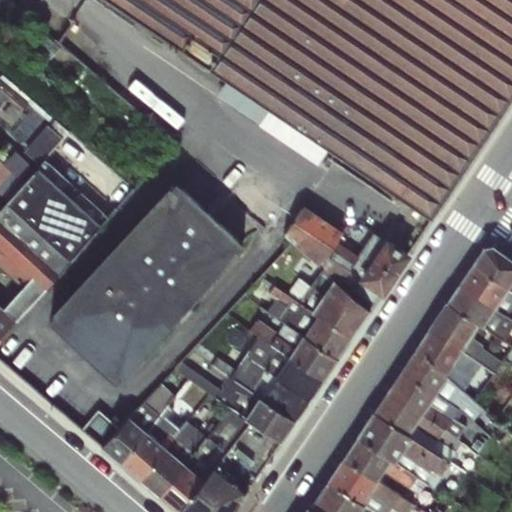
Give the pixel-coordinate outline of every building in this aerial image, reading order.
[(0,0),(0,38),(3,41),(13,30),(0,18),(0,10),(9,0),(0,0)] [(511,0),(105,0),(432,221),(511,102),(511,0)] [(38,28),(28,40),(51,59),(61,47),(38,28)] [(47,125),(24,151),(38,163),(61,138),(47,125)] [(36,168),(16,150),(4,162),(11,169),(4,177),(18,189),(36,168)] [(47,160),(36,168),(99,225),(109,215),(47,160)] [(8,200),(0,208),(0,263),(37,298),(99,225),(36,168),(18,189),(8,200)] [(0,172),(0,192),(8,200),(18,189),(4,177),(0,172)] [(54,314),(48,319),(115,381),(120,375),(122,377),(240,250),(238,248),(243,243),(176,181),(171,186),(169,185),(52,312),(54,314)] [(319,263),(337,239),(343,231),(304,204),(283,233),(295,244),(319,263)] [(360,256),(343,280),(349,292),(359,279),(387,237),(375,234),(360,256)] [(387,237),(359,279),(382,294),(410,253),(387,237)] [(337,239),(319,263),(343,280),(360,256),(347,246),(337,239)] [(484,247),(466,274),(502,297),(508,287),(511,282),(511,259),(493,246),(484,247)] [(466,274),(447,301),(479,323),(483,326),(502,297),(466,274)] [(333,278),(311,310),(318,315),(351,337),(370,309),(333,278)] [(382,294),(359,279),(351,290),(373,307),(382,294)] [(318,315),(311,310),(275,285),(269,293),(276,298),(268,310),(284,322),(303,336),(303,335),(318,315)] [(511,303),(502,297),(483,326),(503,340),(511,326),(511,303)] [(447,301),(429,329),(461,350),(471,335),(479,323),(447,301)] [(0,304),(0,336),(16,318),(0,304)] [(318,315),(303,335),(337,357),(351,337),(318,315)] [(303,336),(284,322),(277,332),(257,318),(249,330),(257,335),(271,343),(289,355),(303,336)] [(429,329),(415,349),(448,370),(451,365),(461,350),(429,329)] [(257,335),(245,354),(275,374),(289,355),(271,343),(257,335)] [(303,336),(289,355),(323,378),(337,357),(303,335),(303,336)] [(471,335),(461,350),(474,358),(481,346),(483,343),(471,335)] [(481,346),(474,358),(495,372),(502,360),(481,346)] [(414,350),(402,369),(437,391),(448,375),(446,373),(448,370),(415,349),(414,350)] [(461,350),(451,365),(464,373),(474,358),(461,350)] [(235,369),(230,376),(260,395),(275,374),(245,354),(235,369)] [(289,355),(275,374),(309,399),(323,378),(289,355)] [(215,356),(211,362),(227,375),(230,376),(235,369),(215,356)] [(227,375),(211,362),(207,368),(224,380),(227,375)] [(437,391),(402,369),(389,389),(424,411),(437,391)] [(275,374),(260,395),(295,419),(309,399),(275,374)] [(424,411),(409,433),(413,436),(441,455),(449,461),(462,442),(445,429),(465,398),(442,383),(424,411)] [(389,389),(374,411),(409,433),(424,411),(389,389)] [(260,395),(245,416),(250,420),(280,440),(295,419),(260,395)] [(167,403),(146,429),(166,446),(188,420),(183,416),(167,403)] [(207,436),(186,463),(203,478),(215,462),(228,447),(250,420),(245,416),(230,407),(207,436)] [(374,411),(357,436),(391,458),(395,461),(413,436),(409,433),(374,411)] [(486,411),(480,419),(503,441),(510,434),(486,411)] [(121,462),(146,429),(129,415),(102,446),(121,462)] [(188,420),(166,446),(186,463),(207,436),(188,420)] [(228,447),(215,462),(247,488),(280,440),(250,420),(228,447)] [(146,429),(121,462),(140,478),(166,446),(146,429)] [(357,436),(343,457),(378,479),(383,470),(391,458),(357,436)] [(413,436),(395,461),(425,483),(432,487),(449,461),(441,455),(413,436)] [(166,446),(140,478),(160,494),(186,463),(166,446)] [(343,457),(328,480),(363,501),(378,479),(343,457)] [(391,458),(383,470),(418,492),(425,483),(395,461),(391,458)] [(203,478),(178,510),(181,511),(231,511),(247,488),(215,462),(203,478)] [(186,463),(160,494),(178,510),(203,478),(186,463)] [(378,479),(363,501),(366,503),(378,511),(388,511),(392,507),(400,511),(406,511),(412,502),(378,479)] [(328,480),(310,506),(318,511),(359,511),(366,503),(363,501),(328,480)] [(378,511),(366,503),(359,511),(378,511)]
